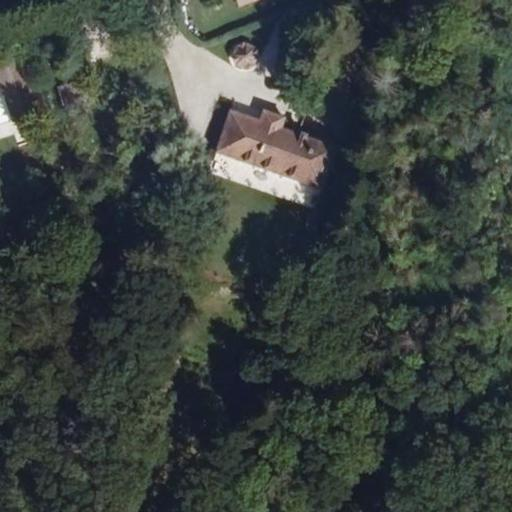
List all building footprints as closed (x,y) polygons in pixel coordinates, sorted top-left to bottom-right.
[(262,0),(238,0),(241,8),(262,0)] [(257,67),(261,58),(259,49),(249,43),(239,47),(234,57),(237,66),(246,71),(257,67)] [(34,114),(12,50),(0,53),(0,80),(14,121),(34,114)] [(288,119),(264,110),(260,121),(284,130),(288,119)] [(260,121),(233,112),(218,153),(322,190),(337,149),(284,130),(260,121)]
